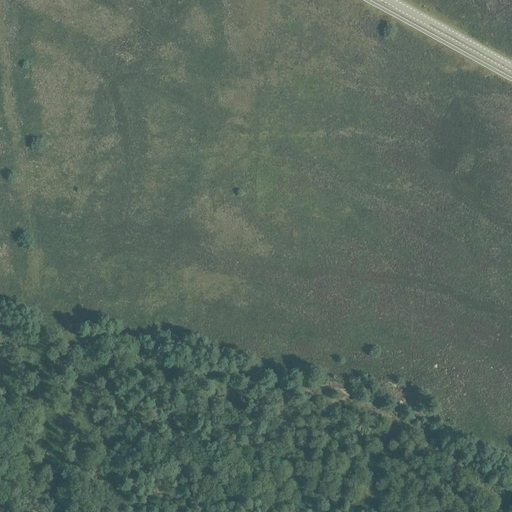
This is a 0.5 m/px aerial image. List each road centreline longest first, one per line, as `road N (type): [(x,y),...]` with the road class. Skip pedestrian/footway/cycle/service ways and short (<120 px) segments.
road 1 (track): [(0,348),(125,358),(195,377),(391,406)]
road 2 (track): [(41,346),(60,511)]
road 3 (tertiary): [(511,69),(386,0)]
